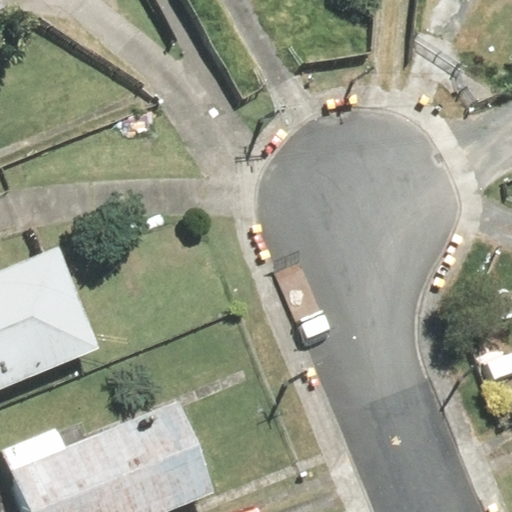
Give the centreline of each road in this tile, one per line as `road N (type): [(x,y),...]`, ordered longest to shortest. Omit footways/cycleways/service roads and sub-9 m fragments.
road 1 (residential): [(435,511),(360,326),(353,195)]
road 2 (unknown): [(353,195),(511,99)]
